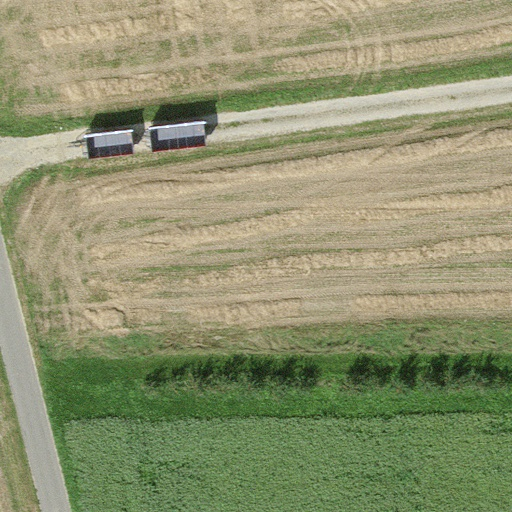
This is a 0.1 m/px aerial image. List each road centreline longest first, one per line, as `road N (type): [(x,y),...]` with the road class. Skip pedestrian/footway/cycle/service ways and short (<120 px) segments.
road 1 (track): [(511,79),(0,151)]
road 2 (track): [(0,276),(58,511)]
